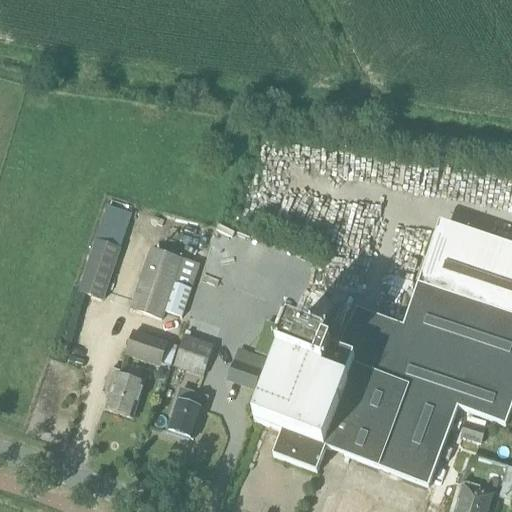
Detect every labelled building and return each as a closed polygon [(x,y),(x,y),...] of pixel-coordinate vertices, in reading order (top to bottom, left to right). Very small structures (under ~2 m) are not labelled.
[(487,184),(507,184),(507,174),(487,173),(487,184)] [(108,207),(96,242),(78,295),(104,304),(134,215),(108,207)] [(303,306),(338,316),(346,289),(362,294),(376,246),(326,231),(303,306)] [(511,265),(437,238),(404,329),(357,312),(351,328),(349,328),(339,357),(328,353),(330,346),(290,332),(256,426),(430,489),(458,411),(506,429),(511,412),(511,408),(511,404),(511,265)] [(216,244),(185,338),(215,348),(223,351),(253,256),(216,244)] [(163,324),(166,315),(182,321),(192,292),(201,267),(151,250),(130,312),(163,324)] [(134,333),(129,332),(121,357),(161,370),(169,346),(134,334),(134,333)] [(147,382),(138,380),(110,371),(102,395),(111,398),(106,412),(133,421),(145,387),(146,387),(147,382)] [(178,404),(169,431),(194,440),(203,412),(204,413),(208,400),(182,391),(177,404),(178,404)] [(461,440),(482,446),(487,431),(466,425),(461,440)] [(494,511),(507,471),(472,460),(468,472),(464,471),(463,474),(467,475),(457,506),(460,507),(458,511),(494,511)]
